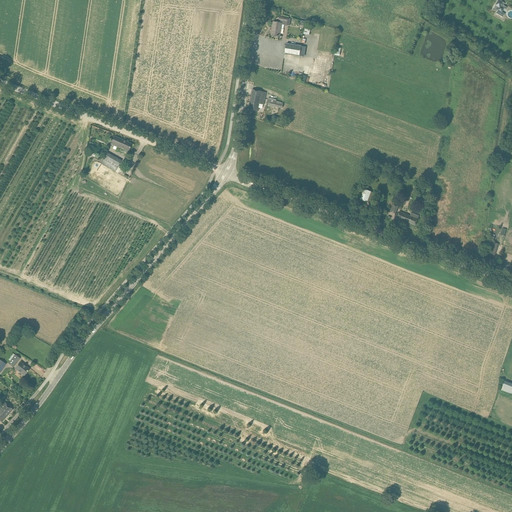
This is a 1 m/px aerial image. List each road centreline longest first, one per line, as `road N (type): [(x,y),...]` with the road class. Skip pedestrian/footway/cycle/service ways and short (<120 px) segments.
road 1 (tertiary): [(0,446),(226,173)]
road 2 (unclassified): [(511,284),(226,173)]
road 3 (unclassified): [(226,173),(0,78)]
road 4 (tertiary): [(226,173),(258,0)]
